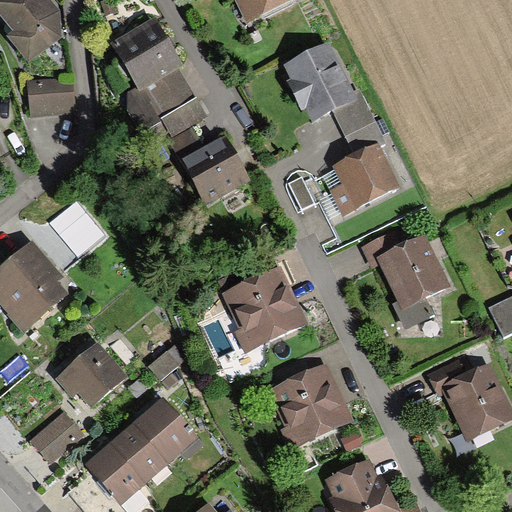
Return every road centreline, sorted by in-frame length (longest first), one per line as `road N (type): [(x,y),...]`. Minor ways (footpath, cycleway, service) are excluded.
road 1 (residential): [(433,511),(298,237)]
road 2 (residential): [(0,213),(78,147),(83,120),(70,0)]
road 3 (residential): [(160,0),(241,134)]
